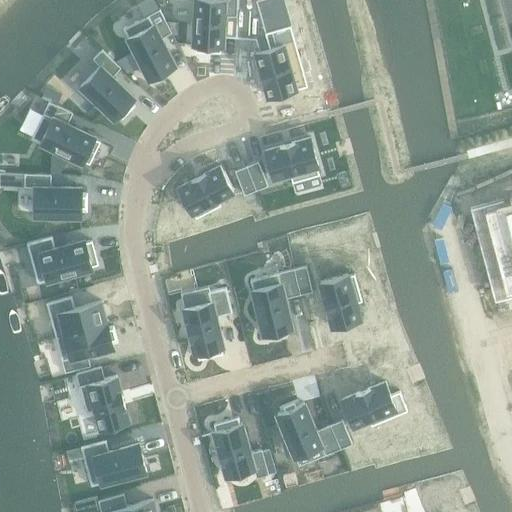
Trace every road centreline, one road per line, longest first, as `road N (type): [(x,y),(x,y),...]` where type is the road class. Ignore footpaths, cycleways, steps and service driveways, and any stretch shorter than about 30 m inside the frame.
road 1 (residential): [(143,180),(158,126),(197,94),(216,86),(237,94),(247,131),(195,145),(157,167)]
road 2 (residential): [(143,180),(134,237),(172,400)]
road 3 (residential): [(172,400),(332,357)]
